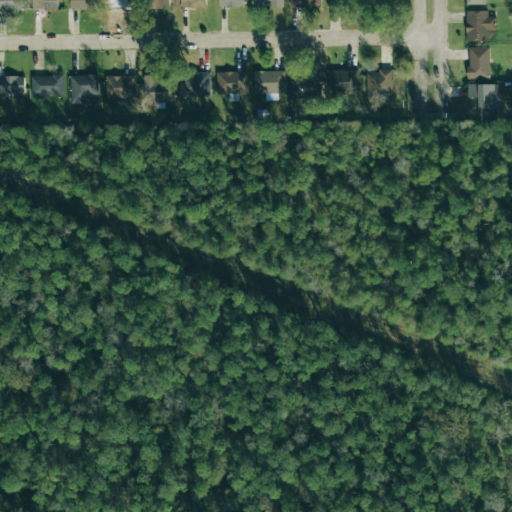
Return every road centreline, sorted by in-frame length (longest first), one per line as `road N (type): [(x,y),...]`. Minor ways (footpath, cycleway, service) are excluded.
road 1 (residential): [(0,46),(442,41)]
road 2 (residential): [(417,0),(420,110),(443,109)]
